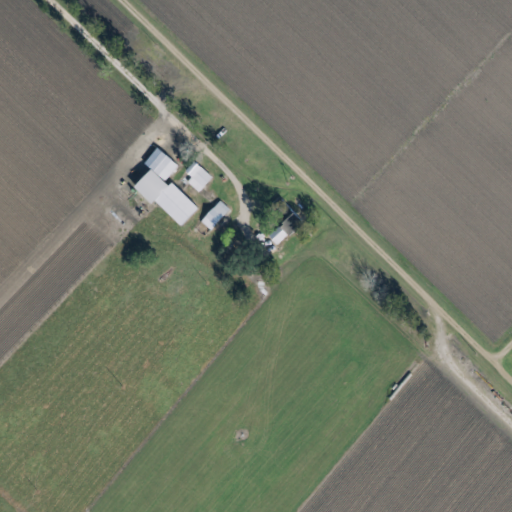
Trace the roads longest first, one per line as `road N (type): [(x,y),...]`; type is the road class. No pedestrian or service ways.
road 1 (residential): [(511,376),(125,0)]
road 2 (residential): [(59,0),(273,208)]
road 3 (residential): [(453,318),(298,511)]
